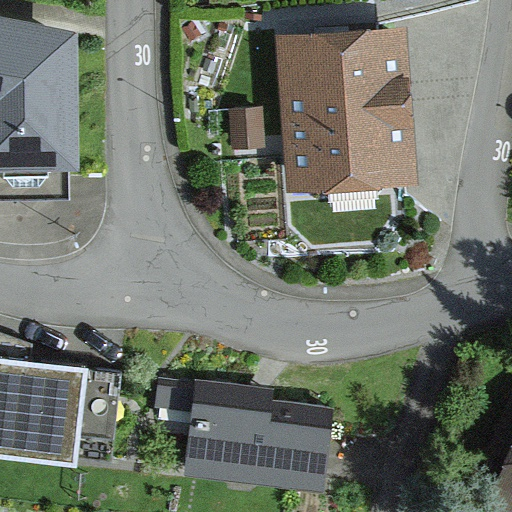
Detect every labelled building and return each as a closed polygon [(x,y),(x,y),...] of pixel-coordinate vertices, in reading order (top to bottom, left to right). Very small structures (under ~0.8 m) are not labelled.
[(60,40),(0,29),(0,173),(59,172),(60,40)] [(394,31),(274,37),(282,198),(402,192),(394,31)] [(111,382),(0,366),(0,456),(102,467),(111,382)] [(328,403),(192,389),(183,476),(319,490),(328,403)] [(511,511),(511,416),(470,505),(485,511),(511,511)]
